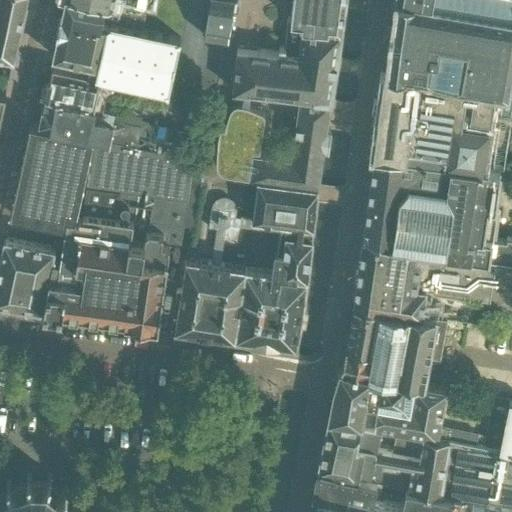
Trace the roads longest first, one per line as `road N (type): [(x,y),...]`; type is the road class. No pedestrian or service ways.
road 1 (residential): [(323,377),(380,0)]
road 2 (unclassified): [(0,334),(250,367)]
road 3 (residential): [(40,0),(0,188)]
road 4 (unclassified): [(250,367),(228,511)]
road 5 (unclassified): [(299,511),(323,377)]
